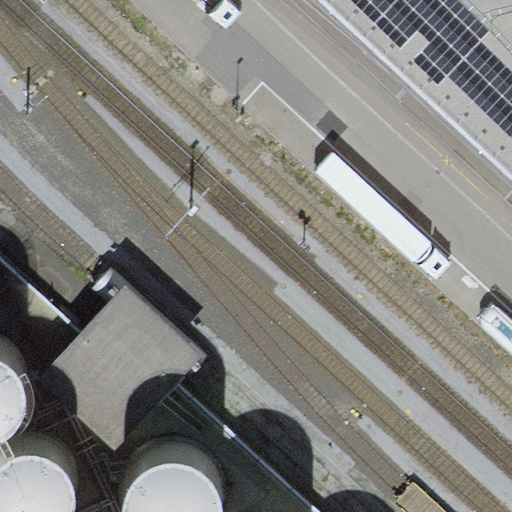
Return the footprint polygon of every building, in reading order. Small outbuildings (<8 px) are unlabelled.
[(511,0),(329,0),(511,175),(511,0)] [(114,288),(33,377),(109,445),(189,356),(194,349),(118,282),(114,288)] [(0,416),(0,417),(12,409),(21,398),(26,384),(26,369),(21,355),(11,344),(0,337),(0,416)] [(30,429),(15,432),(6,436),(0,442),(0,502),(15,511),(45,511),(47,511),(59,505),(68,493),(73,479),(73,464),(67,450),(58,439),(45,431),(30,429)] [(170,444),(155,447),(146,451),(136,461),(129,475),(127,490),(131,504),(136,511),(204,511),(208,508),(213,494),(213,479),(208,465),(198,454),(185,446),(170,444)]
